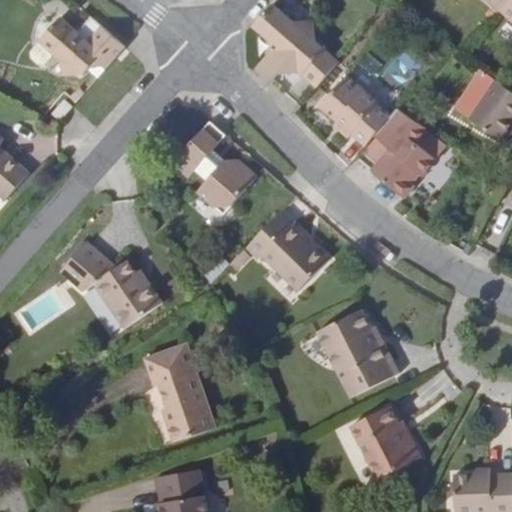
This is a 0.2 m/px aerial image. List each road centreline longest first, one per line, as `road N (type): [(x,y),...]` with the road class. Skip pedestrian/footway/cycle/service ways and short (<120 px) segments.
road 1 (tertiary): [(196,48),(380,227),(460,278)]
road 2 (residential): [(196,48),(0,265)]
road 3 (residential): [(511,390),(477,383),(455,363),(448,315),(460,278)]
